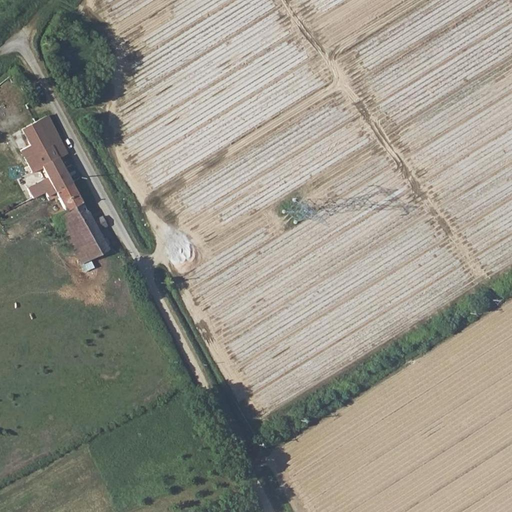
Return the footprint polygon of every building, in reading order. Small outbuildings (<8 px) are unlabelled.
[(71,99),(74,105),(80,102),(77,96),(71,99)] [(33,154),(24,159),(26,163),(34,176),(37,175),(43,171),(40,167),(65,154),(45,115),(35,120),(49,146),(33,154)] [(35,120),(13,132),(22,149),(29,146),(33,154),(49,146),(35,120)] [(24,159),(33,154),(29,146),(22,149),(19,151),(24,159)] [(37,175),(38,179),(39,181),(62,170),(72,164),(66,153),(65,154),(40,167),(43,171),(37,175)] [(38,185),(41,193),(44,191),(45,193),(68,181),(62,170),(39,181),(40,184),(38,185)] [(20,182),(18,178),(16,175),(7,180),(11,187),(20,182)] [(76,221),(86,215),(78,200),(68,181),(45,193),(47,200),(56,196),(64,210),(52,217),(60,230),(64,228),(76,221)] [(41,193),(38,185),(29,190),(33,197),(41,193)] [(88,215),(87,216),(86,215),(76,221),(64,228),(60,230),(78,263),(87,258),(105,248),(100,239),(96,231),(91,221),(88,215)] [(105,226),(100,216),(91,221),(96,231),(105,226)] [(109,246),(105,237),(100,239),(105,248),(109,246)] [(83,272),(92,267),(87,258),(78,263),(83,272)]
